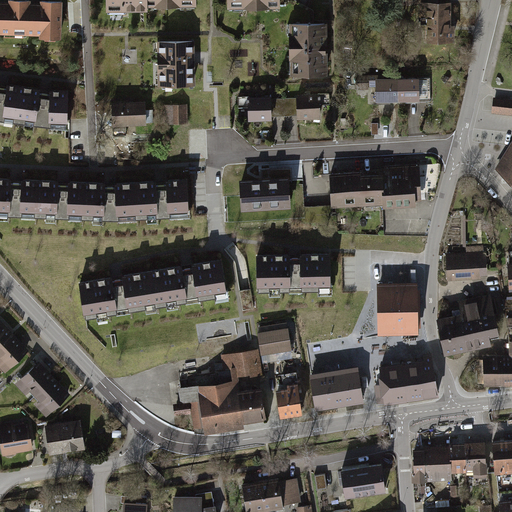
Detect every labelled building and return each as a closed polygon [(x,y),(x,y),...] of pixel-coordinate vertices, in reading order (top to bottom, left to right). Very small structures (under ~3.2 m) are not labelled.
[(0,0),(0,32),(60,35),(61,2),(0,0)] [(147,4),(147,0),(107,0),(108,9),(147,9),(147,4)] [(437,3),(421,3),(421,45),(454,45),(454,27),(450,27),(450,3),(437,3)] [(329,78),(328,24),(287,24),(289,79),(329,78)] [(191,58),(190,35),(152,36),(153,86),(191,85),(191,58)] [(396,81),(397,105),(418,104),(417,80),(396,81)] [(397,105),(396,81),(375,81),(375,105),(397,105)] [(23,88),(0,84),(0,119),(19,122),(23,88)] [(51,91),(23,88),(19,122),(48,126),(67,126),(68,92),(51,91)] [(296,97),(296,102),(297,121),(320,121),(319,96),(296,97)] [(270,98),(248,99),(248,123),(271,122),(271,102),(270,98)] [(145,99),(111,101),(113,130),(126,129),(125,124),(146,123),(145,99)] [(511,100),(494,99),(492,113),(511,115),(511,100)] [(296,102),(271,102),(271,122),(297,121),(296,102)] [(188,123),(187,103),(163,105),(164,125),(188,123)] [(511,144),(493,171),(511,187),(511,144)] [(380,176),(382,205),(383,210),(416,208),(415,202),(424,201),(422,167),(380,170),(380,176)] [(382,205),(380,176),(360,177),(360,173),(328,175),(330,208),(382,205)] [(282,196),(281,174),(247,177),(248,198),(282,196)] [(11,179),(0,179),(0,214),(40,216),(42,181),(23,180),(22,183),(10,183),(11,179)] [(155,182),(140,183),(142,218),(188,215),(187,180),(167,181),(167,184),(156,185),(155,182)] [(58,182),(42,181),(40,216),(87,218),(89,183),(70,182),(69,185),(57,184),(58,182)] [(105,183),(89,183),(87,218),(116,219),(142,218),(140,183),(116,184),(116,187),(105,186),(105,183)] [(489,273),(487,251),(447,253),(448,280),(483,279),(482,274),(489,273)] [(289,255),(258,256),(258,290),(330,289),(330,254),(301,255),(301,258),(289,258),(289,255)] [(181,266),(151,271),(156,306),(227,294),(221,260),(193,264),(194,267),(182,269),(181,266)] [(112,277),(80,283),(86,317),(156,306),(151,271),(123,276),(124,278),(112,280),(112,277)] [(377,289),(378,323),(417,322),(416,288),(377,289)] [(457,311),(468,350),(493,344),(490,333),(500,331),(491,293),(460,300),(462,310),(457,311)] [(468,350),(457,311),(438,316),(447,355),(468,350)] [(0,349),(18,332),(2,315),(0,316),(0,349)] [(289,326),(258,331),(262,353),(293,348),(289,326)] [(18,332),(0,349),(0,350),(4,354),(0,358),(0,361),(9,370),(33,347),(18,332)] [(501,354),(503,384),(511,383),(511,338),(509,339),(510,354),(501,354)] [(215,364),(216,373),(231,371),(232,374),(238,373),(258,370),(256,350),(223,355),(224,363),(215,364)] [(417,364),(422,396),(438,393),(432,354),(424,355),(426,363),(417,364)] [(503,384),(501,354),(485,355),(486,385),(503,384)] [(40,393),(58,375),(42,360),(19,383),(31,395),(36,390),(40,393)] [(403,365),(408,397),(422,396),(417,364),(403,365)] [(408,397),(403,365),(380,369),(385,401),(408,397)] [(310,375),(315,408),(364,400),(358,367),(310,375)] [(302,411),(296,372),(283,374),(285,390),(277,391),(281,414),(302,411)] [(243,420),(239,393),(239,389),(235,390),(234,383),(239,382),(238,373),(232,374),(233,383),(182,390),(183,401),(192,400),(195,424),(204,423),(205,425),(243,420)] [(58,375),(40,393),(45,398),(39,404),(50,415),(74,391),(58,375)] [(239,393),(243,420),(266,416),(262,389),(239,393)] [(89,446),(85,417),(51,423),(55,451),(89,446)] [(37,451),(32,422),(17,424),(16,420),(1,423),(7,456),(37,451)] [(511,498),(511,438),(494,440),(497,473),(499,473),(499,475),(498,476),(501,500),(511,498)] [(489,471),(487,440),(465,441),(467,470),(476,470),(476,477),(488,476),(487,471),(489,471)] [(467,470),(465,441),(452,441),(451,443),(453,471),(467,470)] [(424,447),(426,476),(436,475),(437,481),(454,480),(453,471),(451,443),(424,445),(424,447)] [(426,476),(424,447),(413,448),(416,480),(427,479),(426,476)] [(385,491),(381,464),(340,470),(345,498),(385,491)] [(319,488),(327,487),(326,475),(318,475),(319,488)] [(281,480),(280,476),(273,477),(255,480),(243,482),(247,511),(251,511),(285,507),(284,503),(302,501),(298,477),(281,480)] [(442,499),(458,498),(458,485),(441,485),(442,499)] [(217,511),(216,503),(213,504),(211,491),(197,494),(175,494),(174,511),(217,511)] [(511,511),(511,498),(501,500),(500,500),(501,511),(511,511)] [(148,511),(149,502),(125,500),(124,511),(148,511)]
